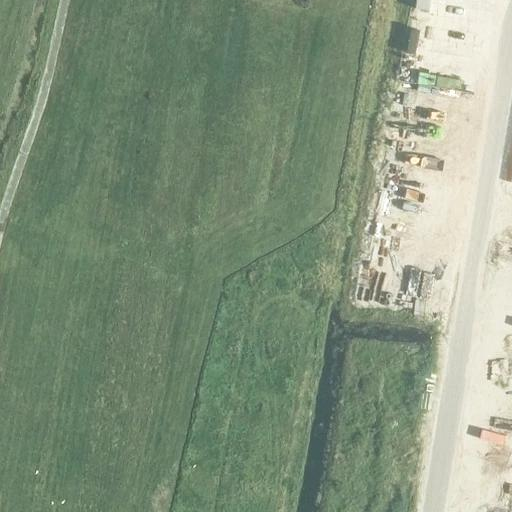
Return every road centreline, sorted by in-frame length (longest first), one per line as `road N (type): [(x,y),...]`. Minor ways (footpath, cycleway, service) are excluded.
road 1 (track): [(61,0),(41,99),(0,210)]
road 2 (tertiary): [(483,511),(511,322)]
